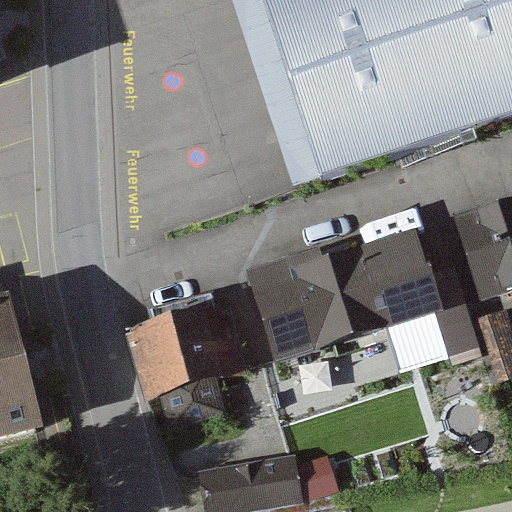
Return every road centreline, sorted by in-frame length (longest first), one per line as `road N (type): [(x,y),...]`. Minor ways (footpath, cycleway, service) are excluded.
road 1 (unclassified): [(511,172),(87,301)]
road 2 (residential): [(87,301),(70,0)]
road 3 (residential): [(137,511),(87,301)]
